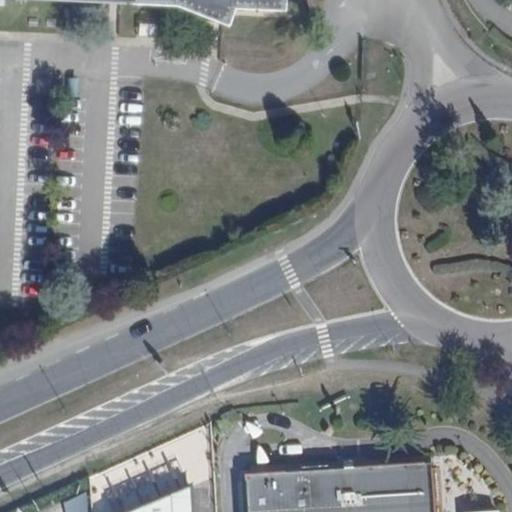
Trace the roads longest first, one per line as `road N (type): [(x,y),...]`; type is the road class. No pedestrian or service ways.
road 1 (primary): [(0,474),(227,370),(410,317)]
road 2 (primary): [(365,213),(226,301),(0,399)]
